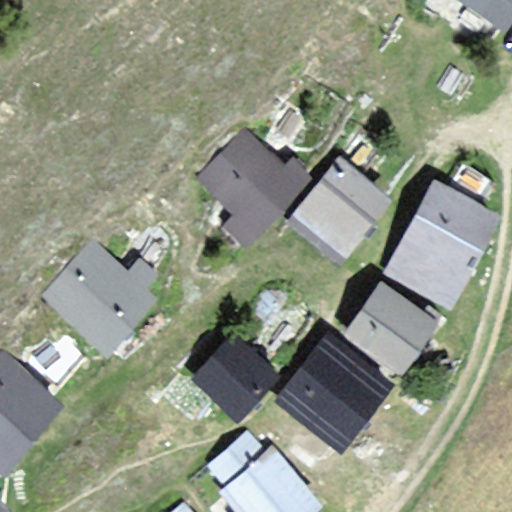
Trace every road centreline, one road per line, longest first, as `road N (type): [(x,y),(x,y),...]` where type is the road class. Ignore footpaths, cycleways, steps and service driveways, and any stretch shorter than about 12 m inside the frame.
road 1 (track): [(144,511),(213,473),(359,340),(440,203),(511,133)]
road 2 (track): [(511,373),(438,511)]
